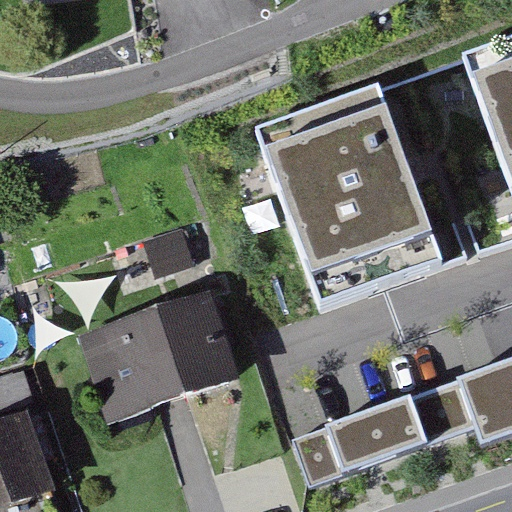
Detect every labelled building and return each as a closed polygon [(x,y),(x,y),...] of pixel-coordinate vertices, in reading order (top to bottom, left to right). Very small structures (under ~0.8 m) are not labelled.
[(511,46),(468,63),(511,187),(511,46)] [(374,92),(258,134),(320,310),(438,268),(374,92)] [(210,302),(91,347),(121,427),(240,382),(210,302)] [(511,369),(296,445),(311,489),(476,432),(481,449),(511,438),(511,369)] [(11,380),(0,383),(0,511),(38,511),(56,506),(11,380)]
